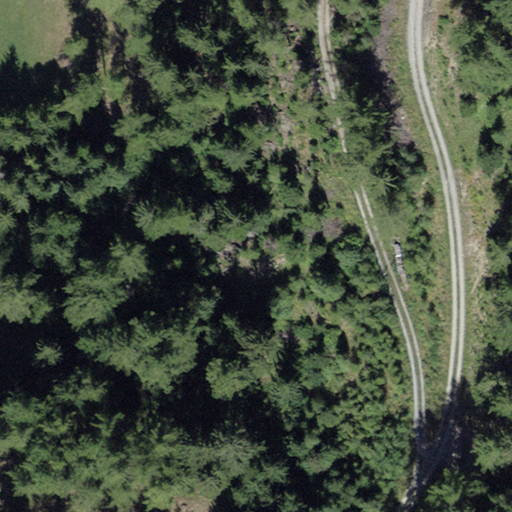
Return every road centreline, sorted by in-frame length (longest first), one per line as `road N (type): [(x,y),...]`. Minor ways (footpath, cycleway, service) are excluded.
road 1 (track): [(397,511),(418,470),(449,360),(442,193),(414,49),(413,0)]
road 2 (track): [(323,0),(345,159),(407,351),(418,470)]
